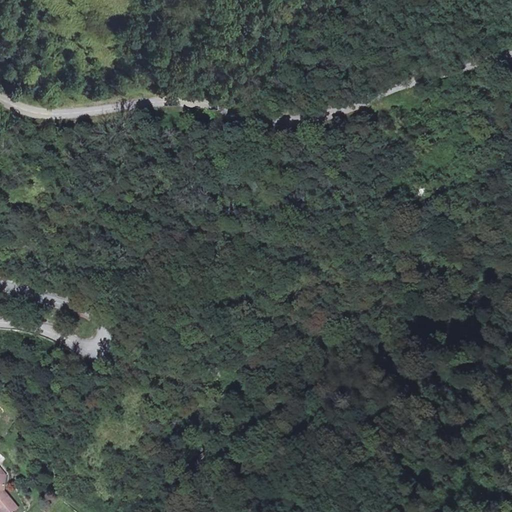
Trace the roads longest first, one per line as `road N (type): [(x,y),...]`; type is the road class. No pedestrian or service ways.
road 1 (unclassified): [(0,94),(53,116),(185,98),(322,118),(511,53)]
road 2 (unclassified): [(0,322),(85,346),(105,335),(90,313),(0,282)]
